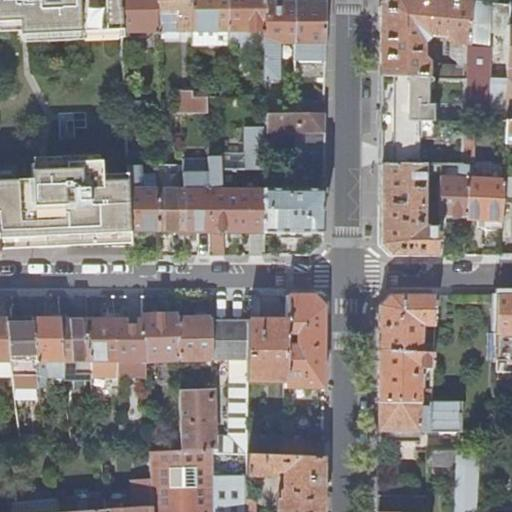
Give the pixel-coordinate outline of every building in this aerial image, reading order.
[(0,0),(0,21),(18,20),(19,20),(19,7),(30,7),(31,34),(81,31),(81,23),(121,21),(120,0),(0,0)] [(155,0),(120,0),(121,21),(122,33),(156,32),(155,0)] [(155,0),(156,32),(181,32),(191,32),(190,0),(155,0)] [(227,0),(190,0),(191,32),(228,31),(227,0)] [(264,0),(227,0),(228,31),(265,31),(265,1),(264,0)] [(380,49),(380,77),(410,77),(425,77),(426,61),(420,57),(420,43),(428,36),(446,38),(451,43),(450,56),(458,62),(458,67),(440,66),(440,78),(466,79),(469,0),(382,0),(381,2),(380,49)] [(265,1),(265,31),(265,56),(265,79),(278,79),(278,59),(275,58),(276,43),(294,43),(295,1),(265,1)] [(326,1),(295,1),(294,43),(294,51),(294,61),(325,61),(326,1)] [(19,20),(18,20),(18,34),(26,34),(31,34),(30,7),(19,7),(19,20)] [(228,31),(191,32),(192,43),(228,42),(228,31)] [(380,106),(380,166),(418,165),(418,146),(435,145),(435,99),(429,99),(430,78),(425,77),(410,77),(380,77),(380,99),(380,106)] [(192,97),(192,91),(177,91),(177,114),(181,114),(208,114),(207,97),(192,97)] [(125,101),(125,114),(146,114),(146,101),(125,101)] [(293,113),(324,113),(324,101),(293,101),(293,113)] [(286,113),(265,113),(265,127),(265,133),(295,134),(295,175),(322,175),(324,113),(293,113),(286,113)] [(246,156),(209,157),(209,158),(211,232),(225,232),(237,232),(236,189),(236,169),(264,170),(265,133),(265,127),(247,128),(246,156)] [(464,134),(463,164),(468,164),(474,164),(475,135),(464,134)] [(209,158),(182,159),(182,165),(184,232),(211,232),(209,158)] [(0,179),(0,239),(41,237),(41,246),(66,245),(65,236),(110,234),(110,240),(132,240),(131,232),(129,179),(102,180),(101,160),(56,162),(57,198),(34,199),(33,179),(32,179),(0,179)] [(31,164),(32,179),(33,179),(34,199),(57,198),(56,162),(42,163),(31,164)] [(446,177),(441,176),(440,200),(439,223),(459,224),(459,218),(466,218),(467,177),(468,164),(463,164),(446,165),(446,177)] [(182,165),(155,166),(156,176),(158,232),(159,237),(171,238),(171,232),(184,232),(182,165)] [(418,165),(380,166),(380,187),(380,208),(380,246),(390,256),(437,255),(439,228),(421,227),(423,165),(418,165)] [(128,175),(129,179),(131,232),(158,232),(156,176),(141,176),(141,168),(128,168),(128,175)] [(467,177),(466,218),(484,218),(484,227),(487,230),(497,230),(502,227),(503,178),(467,177)] [(236,189),(237,232),(250,232),(264,232),(264,189),(236,189)] [(322,190),(264,189),(264,232),(321,233),(321,206),(322,190)] [(225,232),(211,232),(211,257),(225,256),(225,232)] [(264,232),(250,232),(250,256),(264,256),(264,232)] [(511,336),(511,295),(498,295),(495,357),(507,357),(508,336),(511,336)] [(313,296),(286,296),(285,321),(285,335),(296,335),(295,346),(285,346),(284,383),(284,389),(323,389),(323,306),(313,296)] [(434,327),(436,296),(389,296),(379,306),(379,329),(378,378),(378,402),(431,402),(431,389),(426,389),(425,396),(421,395),(421,388),(422,388),(423,375),(421,375),(421,368),(432,368),(433,354),(421,353),(421,343),(422,327),(434,327)] [(177,319),(177,314),(142,314),(143,319),(145,366),(178,365),(177,319)] [(0,376),(12,376),(6,319),(0,318),(0,376)] [(211,321),(211,318),(177,319),(178,365),(211,365),(211,360),(211,321)] [(38,376),(33,319),(6,319),(12,376),(38,376)] [(66,376),(60,319),(33,319),(38,376),(40,388),(48,387),(49,376),(66,376)] [(92,382),(87,319),(60,319),(66,376),(83,376),(84,382),(92,382)] [(118,376),(114,319),(87,319),(92,382),(93,391),(93,400),(101,400),(100,376),(118,376)] [(143,319),(114,319),(118,376),(145,376),(145,366),(143,319)] [(285,321),(248,320),(248,321),(247,360),(247,382),(284,383),(285,346),(285,335),(285,321)] [(248,321),(211,321),(211,360),(228,360),(247,360),(248,321)] [(433,344),(421,343),(421,353),(433,354),(433,344)] [(507,357),(495,357),(495,363),(494,370),(507,370),(507,357)] [(212,441),(212,450),(212,455),(246,456),(246,455),(247,436),(247,389),(247,382),(247,360),(228,360),(228,435),(212,436),(212,441)] [(179,391),(181,451),(212,450),(212,441),(212,436),(211,389),(179,391)] [(431,402),(378,402),(378,442),(421,442),(421,435),(463,435),(463,402),(431,402)] [(35,423),(18,425),(21,448),(38,447),(35,423)] [(246,455),(282,457),(283,444),(283,438),(247,436),(246,455)] [(323,459),(322,446),(283,444),(282,457),(323,459)] [(455,466),(456,450),(429,448),(428,465),(455,466)] [(213,511),(212,455),(212,450),(181,451),(149,452),(150,480),(151,508),(151,511),(213,511)] [(474,511),(477,451),(456,450),(455,466),(452,511),(474,511)] [(246,456),(212,455),(213,511),(245,511),(246,499),(246,477),(246,456)] [(276,511),(322,511),(322,499),(323,459),(282,457),(246,455),(246,456),(246,477),(274,478),(278,474),(278,471),(281,472),(284,476),(284,482),(280,482),(279,500),(277,500),(276,511)] [(133,481),(134,509),(151,508),(150,480),(133,481)] [(426,511),(427,496),(377,496),(377,511),(426,511)] [(8,511),(7,498),(0,499),(0,511),(8,511)] [(246,499),(245,511),(253,511),(254,500),(246,499)]
